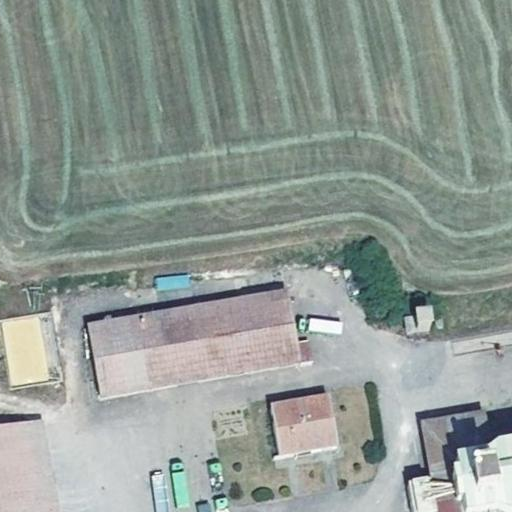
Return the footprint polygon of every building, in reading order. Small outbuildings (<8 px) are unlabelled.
[(189,288),(188,275),(155,275),(155,289),(189,288)] [(94,329),(105,399),(324,362),(313,294),(94,329)] [(55,381),(51,314),(2,317),(7,384),(55,381)] [(419,319),(420,332),(433,331),(432,318),(425,318),(419,319)] [(420,332),(419,319),(406,320),(407,333),(420,332)] [(337,403),(277,412),(284,457),(343,448),(337,403)] [(462,511),(451,449),(511,439),(511,420),(511,413),(420,427),(434,511),(462,511)] [(0,511),(46,511),(33,428),(14,431),(0,433),(0,511)] [(511,511),(511,439),(451,449),(462,511),(511,511)]
